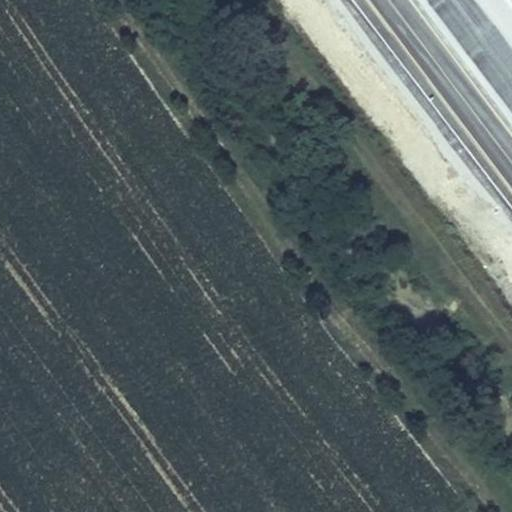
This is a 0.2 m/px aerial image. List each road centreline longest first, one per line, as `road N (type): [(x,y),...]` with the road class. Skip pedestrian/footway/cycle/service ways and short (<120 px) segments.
road 1 (track): [(502,511),(300,254),(120,0)]
road 2 (motorway): [(396,0),(511,156)]
